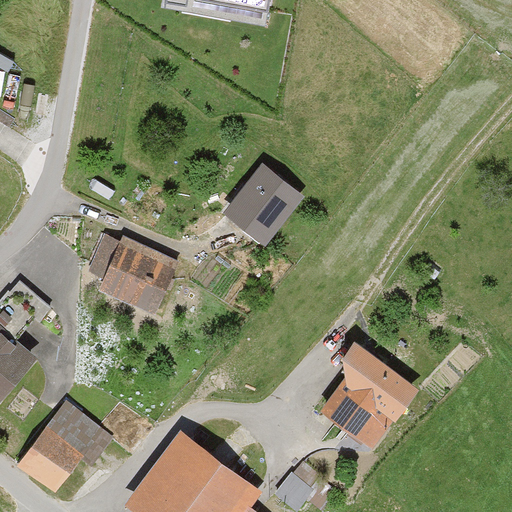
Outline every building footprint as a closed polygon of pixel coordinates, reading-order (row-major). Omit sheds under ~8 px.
[(269,0),(168,0),(167,7),(187,10),(188,2),(267,15),(269,0)] [(305,197),(266,167),(227,217),(266,247),(305,197)] [(179,265),(124,242),(101,297),(157,320),(179,265)] [(0,328),(15,341),(33,320),(40,326),(52,312),(20,285),(0,309),(0,328)] [(0,328),(0,408),(39,361),(15,341),(0,328)] [(346,362),(348,380),(324,415),(374,449),(393,421),(398,425),(423,389),(358,345),(346,362)] [(112,440),(67,405),(19,468),(64,502),(112,440)] [(132,511),(256,511),(252,509),(263,493),(183,435),(128,509),(132,511)] [(308,488),(293,476),(277,496),(292,508),(308,488)]
